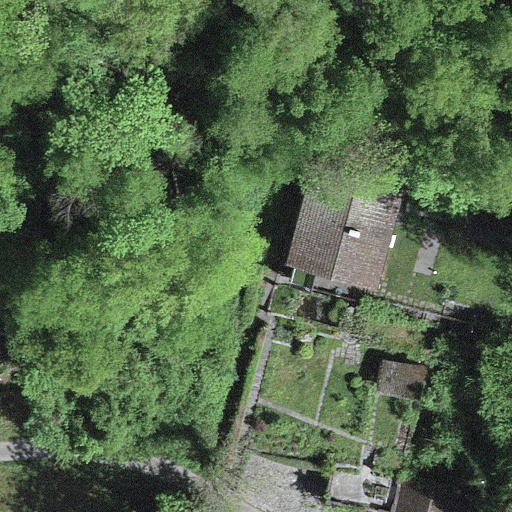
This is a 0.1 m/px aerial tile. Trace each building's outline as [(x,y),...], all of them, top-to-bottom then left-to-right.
[(415,173),(322,144),(289,251),(381,279),(415,173)] [(0,308),(0,307),(0,356),(14,351),(0,308)] [(380,355),(372,386),(413,397),(422,366),(380,355)] [(373,511),(396,511),(405,478),(334,461),(325,500),(373,511)] [(463,511),(469,485),(406,471),(405,478),(396,511),(463,511)]
